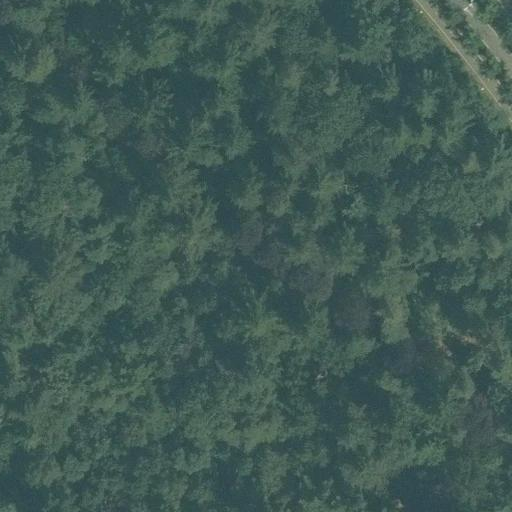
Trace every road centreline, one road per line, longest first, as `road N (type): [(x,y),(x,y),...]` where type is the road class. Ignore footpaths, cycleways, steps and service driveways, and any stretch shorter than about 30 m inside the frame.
road 1 (unknown): [(0,72),(263,281),(450,458),(511,505)]
road 2 (track): [(511,368),(125,0)]
road 3 (unknown): [(450,458),(412,454),(327,481),(233,488),(142,511)]
road 4 (track): [(386,511),(511,402)]
